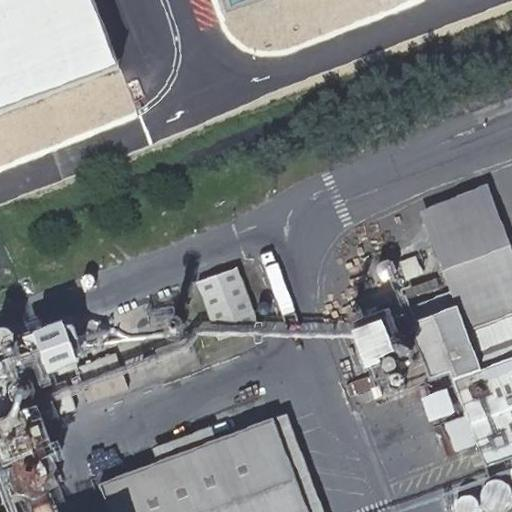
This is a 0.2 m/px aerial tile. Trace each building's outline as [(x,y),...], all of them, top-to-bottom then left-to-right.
[(0,0),(0,118),(112,76),(83,0),(0,0)] [(511,309),(511,245),(488,184),(421,209),(458,305),(466,327),(511,309)] [(259,330),(235,267),(194,283),(219,345),(259,330)] [(481,367),(458,305),(408,324),(429,379),(449,372),(452,379),(481,367)] [(511,309),(466,327),(481,367),(511,355),(511,309)] [(387,318),(358,329),(373,366),(401,356),(387,318)] [(46,383),(92,364),(75,322),(21,344),(23,348),(25,347),(36,372),(41,370),(46,383)] [(511,453),(511,355),(481,367),(452,379),(485,464),(511,453)] [(308,511),(275,418),(104,483),(115,511),(308,511)] [(511,491),(510,489),(505,486),(500,485),(494,486),(489,488),(486,492),(483,497),(483,502),(484,507),(486,511),(511,511),(511,491)]
